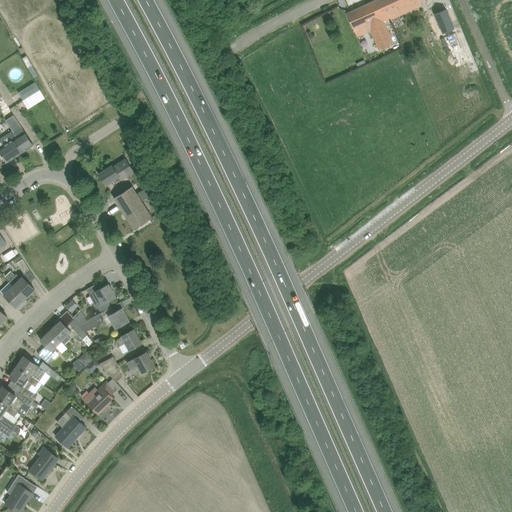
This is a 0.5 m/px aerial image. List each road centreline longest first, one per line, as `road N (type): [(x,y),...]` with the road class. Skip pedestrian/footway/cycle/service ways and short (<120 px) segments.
road 1 (motorway): [(384,511),(277,267),(144,0)]
road 2 (motorway): [(117,0),(256,284),(355,511)]
road 3 (tertiary): [(182,372),(511,120)]
road 4 (tertiary): [(52,511),(132,416),(182,372)]
road 5 (residential): [(0,199),(39,174),(62,174),(114,255)]
road 6 (residential): [(0,357),(67,287),(114,255)]
road 7 (residential): [(182,372),(114,255)]
